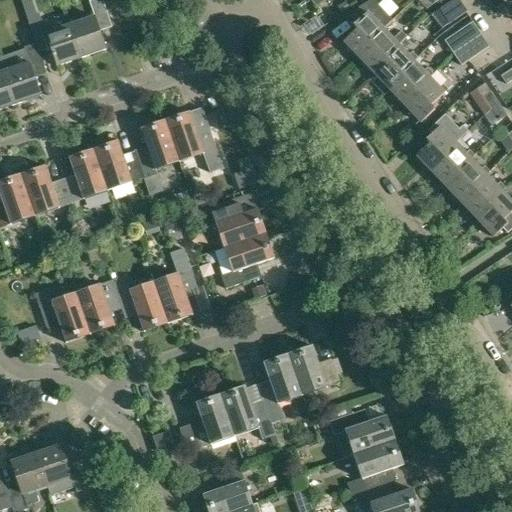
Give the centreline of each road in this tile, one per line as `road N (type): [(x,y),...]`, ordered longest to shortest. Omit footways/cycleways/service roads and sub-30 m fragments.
road 1 (tertiary): [(509,511),(207,38)]
road 2 (residential): [(441,289),(260,1),(207,38)]
road 3 (residential): [(102,408),(133,372),(309,316)]
road 4 (residential): [(0,143),(54,123),(62,106),(161,75)]
road 5 (residential): [(511,402),(441,289)]
road 6 (residential): [(158,511),(128,425),(102,408)]
